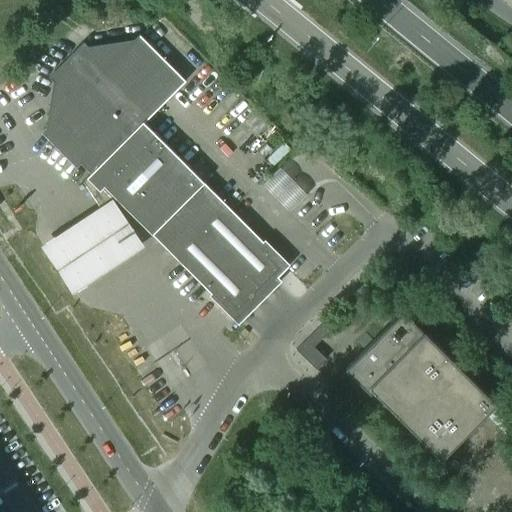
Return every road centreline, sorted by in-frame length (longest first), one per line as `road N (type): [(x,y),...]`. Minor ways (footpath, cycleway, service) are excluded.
road 1 (primary): [(261,0),(511,204)]
road 2 (tertiary): [(155,511),(29,323)]
road 3 (primary): [(511,110),(376,0)]
